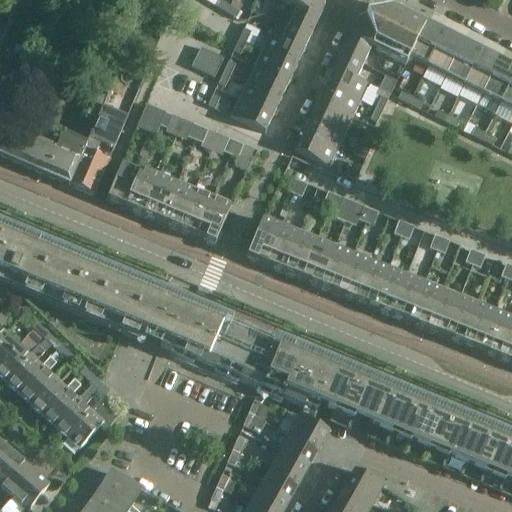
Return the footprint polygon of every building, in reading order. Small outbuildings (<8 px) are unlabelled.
[(275,0),(295,12),(280,42),(280,43),(303,54),(323,11),(321,0),(275,0)] [(225,15),(229,9),(219,2),(214,9),(225,15)] [(229,9),(225,15),(235,22),(239,15),(229,9)] [(404,68),(408,61),(424,28),(390,11),(356,22),(332,72),(355,83),(356,82),(370,51),(404,68)] [(167,28),(166,27),(142,17),(137,29),(162,39),(167,28)] [(443,37),(430,31),(424,28),(408,61),(426,70),(443,37)] [(238,43),(244,47),(250,35),(243,32),(238,43)] [(295,70),(303,54),(280,43),(280,42),(268,37),(260,54),(295,70)] [(461,46),(443,37),(426,70),(444,79),(461,46)] [(244,47),(238,43),(232,55),(239,58),(244,47)] [(479,55),(461,46),(444,79),(463,88),(479,55)] [(199,51),(191,69),(190,71),(213,81),(222,62),(199,51)] [(260,54),(253,70),(287,87),(295,70),(260,54)] [(497,64),(479,55),(463,88),(481,97),(497,64)] [(222,76),(229,79),(234,68),(228,64),(222,76)] [(511,80),(511,71),(497,64),(481,97),(499,106),(511,80)] [(253,70),(245,87),(280,103),(287,87),(253,70)] [(332,72),(325,88),(359,105),(368,88),(356,82),(355,83),(332,72)] [(229,79),(222,76),(217,87),(224,91),(229,79)] [(390,97),(395,85),(384,79),(378,92),(390,97)] [(511,80),(499,106),(511,112),(511,80)] [(113,85),(109,83),(103,97),(97,94),(86,119),(96,123),(101,110),(102,111),(103,109),(113,85)] [(0,117),(11,90),(0,84),(0,117)] [(245,87),(237,103),(272,119),(280,103),(245,87)] [(352,121),(359,105),(325,88),(317,105),(352,121)] [(407,107),(411,100),(400,95),(396,102),(407,107)] [(212,98),(207,108),(206,109),(213,113),(219,101),(212,98)] [(374,112),(381,115),(386,104),(380,100),(374,112)] [(411,100),(407,107),(418,113),(422,106),(411,100)] [(229,120),(264,137),(272,119),(237,103),(229,120)] [(344,137),(352,121),(317,105),(309,121),(344,137)] [(136,130),(137,131),(154,138),(164,116),(145,108),(136,130)] [(101,110),(96,123),(88,140),(114,151),(127,119),(103,109),(102,111),(101,110)] [(381,115),(374,112),(369,123),(375,126),(381,115)] [(444,126),(447,118),(437,113),(433,120),(444,126)] [(158,129),(166,132),(165,135),(175,139),(181,123),(164,116),(158,129)] [(447,118),(444,126),(455,131),(458,124),(447,118)] [(336,154),(344,137),(309,121),(302,137),(336,154)] [(194,144),(199,131),(181,123),(175,139),(185,144),(186,141),(194,144)] [(0,144),(0,159),(63,186),(67,188),(84,149),(62,139),(59,147),(51,143),(52,139),(28,128),(26,132),(18,129),(14,137),(5,133),(0,144)] [(199,131),(194,144),(201,147),(200,150),(210,154),(217,138),(199,131)] [(362,138),(373,143),(376,137),(365,131),(362,138)] [(480,144),(484,136),(473,131),(470,138),(480,144)] [(484,136),(480,144),(491,149),(495,142),(484,136)] [(302,137),(293,154),(328,171),(336,154),(302,137)] [(229,158),(235,145),(217,138),(210,154),(221,159),(223,155),(229,158)] [(373,143),(362,138),(356,151),(367,156),(373,143)] [(235,145),(229,158),(237,161),(234,169),(246,174),(256,154),(242,148),(235,145)] [(84,149),(67,188),(93,199),(108,164),(84,154),(86,149),(84,149)] [(367,156),(356,151),(353,157),(364,163),(367,156)] [(346,171),(358,177),(361,170),(349,165),(346,171)] [(140,174),(122,166),(121,166),(105,205),(124,212),(140,174)] [(358,177),(346,171),(343,178),(355,183),(358,177)] [(124,212),(142,220),(158,181),(140,174),(124,212)] [(142,220),(151,224),(159,227),(175,188),(158,181),(142,220)] [(293,198),(298,185),(291,182),(286,195),(293,198)] [(298,185),(293,198),(301,201),(306,188),(298,185)] [(159,227),(177,234),(193,196),(175,188),(159,227)] [(177,234),(195,241),(211,203),(193,196),(177,234)] [(329,212),(334,199),(327,196),(322,209),(329,212)] [(334,199),(329,212),(336,215),(334,221),(344,225),(352,206),(334,199)] [(214,249),(227,216),(229,211),(211,203),(195,241),(214,249)] [(365,226),(370,213),(352,206),(344,225),(356,229),(358,223),(365,226)] [(370,213),(365,226),(372,229),(377,216),(370,213)] [(261,223),(247,259),(246,262),(265,270),(280,231),(261,223)] [(400,240),(406,227),(398,224),(393,237),(400,240)] [(406,227),(400,240),(408,243),(413,230),(406,227)] [(0,276),(14,283),(12,288),(11,291),(139,345),(159,296),(0,229),(0,276)] [(265,270),(282,277),(298,238),(280,231),(265,270)] [(282,277),(300,284),(316,245),(298,238),(282,277)] [(436,255),(441,241),(434,239),(429,252),(436,255)] [(441,241),(436,255),(444,257),(449,244),(441,241)] [(300,284),(318,291),(334,252),(316,245),(300,284)] [(318,291),(336,298),(351,259),(334,252),(318,291)] [(472,269),(477,256),(470,253),(464,266),(472,269)] [(477,256),(472,269),(479,272),(484,259),(477,256)] [(336,298),(354,305),(369,266),(351,259),(336,298)] [(387,273),(386,273),(369,266),(354,305),(372,312),(387,273)] [(508,283),(511,273),(511,271),(511,269),(505,267),(500,280),(508,283)] [(405,281),(387,273),(372,312),(389,319),(405,281)] [(389,319),(407,326),(423,288),(405,281),(389,319)] [(407,326),(425,334),(441,295),(423,288),(407,326)] [(425,334),(443,341),(458,302),(441,295),(425,334)] [(168,299),(159,296),(139,345),(149,347),(159,349),(179,303),(168,299)] [(443,341),(461,348),(476,309),(458,302),(443,341)] [(319,408),(352,422),(353,422),(368,387),(349,379),(350,376),(353,377),(353,376),(336,369),(335,371),(179,303),(159,349),(175,356),(173,362),(230,386),(233,381),(315,416),(319,408)] [(461,348),(479,355),(494,316),(476,309),(461,348)] [(479,355),(496,362),(511,323),(494,316),(479,355)] [(496,362),(511,368),(511,323),(496,362)] [(33,332),(44,343),(45,343),(49,337),(36,324),(31,330),(33,332)] [(0,341),(0,381),(4,386),(44,343),(33,332),(19,349),(17,348),(12,342),(5,336),(0,341)] [(51,349),(56,354),(64,361),(63,361),(68,366),(73,360),(49,337),(45,343),(51,349)] [(4,386),(17,397),(42,370),(36,364),(44,356),(51,349),(45,343),(44,343),(4,386)] [(56,354),(42,370),(17,397),(29,408),(54,380),(48,375),(56,367),(57,368),(63,361),(64,361),(56,354)] [(29,408),(41,419),(66,392),(59,385),(71,373),(65,367),(61,371),(54,380),(29,408)] [(80,376),(92,387),(98,393),(104,399),(109,394),(85,371),(80,376)] [(41,419),(54,431),(63,420),(78,403),(72,398),(80,388),(74,383),(66,392),(41,419)] [(54,431),(63,439),(65,441),(89,413),(84,409),(98,393),(92,387),(78,403),(63,420),(54,431)] [(374,422),(370,430),(372,430),(383,435),(380,444),(393,449),(397,441),(421,451),(417,460),(431,465),(435,456),(459,466),(455,475),(469,481),(472,472),(496,482),(493,491),(506,496),(510,487),(511,488),(511,441),(387,390),(385,394),(381,404),(376,416),(374,422)] [(78,453),(102,427),(107,431),(117,420),(102,401),(90,414),(89,413),(65,441),(78,453)] [(248,417),(254,419),(264,423),(268,412),(259,408),(260,407),(253,404),(248,417)] [(254,419),(248,417),(242,429),(249,432),(254,419)] [(299,419),(288,438),(316,454),(327,435),(299,419)] [(288,438),(278,456),(307,472),(316,454),(288,438)] [(231,454),(238,457),(243,444),(237,441),(231,454)] [(0,477),(15,460),(0,447),(0,477)] [(238,457),(231,454),(226,466),(223,472),(240,480),(249,462),(238,457)] [(278,456),(268,474),(297,489),(307,472),(278,456)] [(32,474),(15,460),(0,477),(0,491),(10,500),(32,474)] [(10,500),(24,511),(28,511),(49,488),(32,474),(10,500)] [(268,474),(258,491),(287,507),(297,489),(268,474)] [(381,490),(356,476),(353,474),(343,493),(371,508),(381,490)] [(140,493),(127,486),(110,476),(100,493),(128,511),(133,511),(130,509),(140,493)] [(215,491),(221,494),(227,482),(221,479),(215,491)] [(221,494),(215,491),(209,504),(216,507),(221,494)] [(253,511),(284,511),(287,507),(258,491),(248,509),(253,511)] [(128,511),(100,493),(89,509),(92,511),(128,511)] [(343,493),(333,510),(335,511),(369,511),(371,508),(343,493)]
